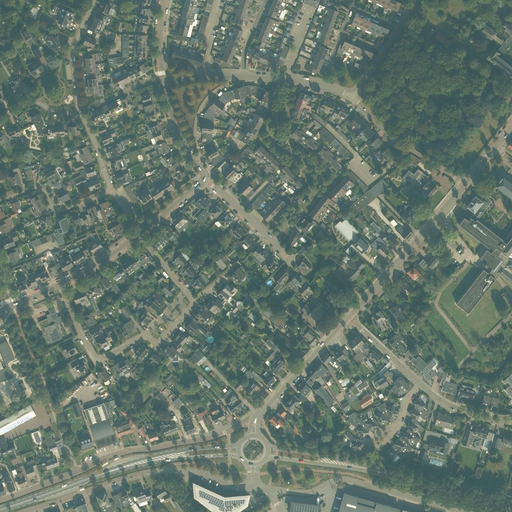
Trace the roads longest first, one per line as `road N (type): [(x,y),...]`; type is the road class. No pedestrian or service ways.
road 1 (residential): [(273,241),(321,180),(311,161),(271,138),(290,78)]
road 2 (unclassified): [(267,488),(302,493),(341,478),(462,511)]
road 3 (residential): [(77,471),(129,450),(218,435),(257,414)]
road 4 (tertiary): [(349,317),(464,186)]
road 5 (unclassified): [(184,470),(138,474),(26,511)]
road 6 (residential): [(355,98),(464,186)]
road 7 (residential): [(149,332),(93,354),(59,284)]
road 8 (tertiary): [(257,414),(349,317)]
road 9 (secondary): [(0,509),(124,466)]
road 10 (secondary): [(511,510),(385,474)]
road 11 (residential): [(0,198),(36,184),(59,211),(109,191)]
road 12 (secondary): [(266,457),(385,474)]
road 13 (secondary): [(385,474),(268,447)]
